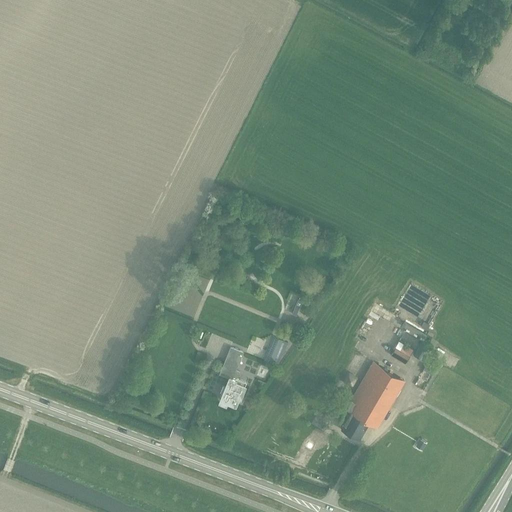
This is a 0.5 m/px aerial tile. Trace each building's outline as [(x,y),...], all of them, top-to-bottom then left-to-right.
[(298,298),(292,313),(296,315),(302,300),(298,298)] [(287,342),(275,337),(265,360),(277,365),(287,342)] [(405,362),(410,354),(414,348),(399,340),(391,354),(405,362)] [(219,374),(229,378),(221,398),(221,399),(221,400),(222,401),(223,402),(224,402),(225,402),(226,401),(226,400),(227,400),(234,403),(242,384),(241,384),(243,380),(235,377),(237,374),(234,372),(243,352),(230,347),(219,374)] [(374,362),(355,394),(352,392),(349,398),(352,400),(347,408),(351,411),(341,428),(359,438),(369,421),(377,426),(404,380),(374,362)] [(420,439),(417,444),(423,448),(426,443),(420,439)]
